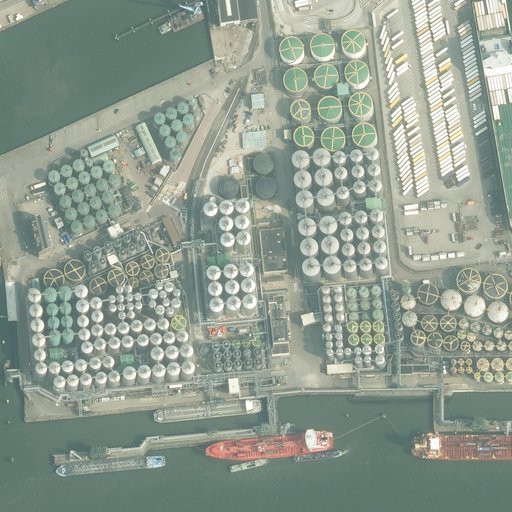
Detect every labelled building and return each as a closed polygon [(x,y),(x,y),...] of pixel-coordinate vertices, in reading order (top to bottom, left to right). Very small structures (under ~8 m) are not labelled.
[(257,22),(253,0),(216,0),(221,28),(252,23),(257,22)] [(240,55),(246,57),(255,32),(249,29),(240,55)] [(365,45),(365,43),(364,41),(363,38),(362,37),(360,35),(358,34),(356,34),(354,33),(352,33),(351,34),(349,34),(347,35),(346,36),(344,38),(343,40),(342,42),(342,44),(342,47),(342,49),(343,51),(345,53),(346,54),(349,56),(351,56),(353,57),(356,56),(358,56),(360,55),(362,53),(363,52),(364,50),(365,48),(365,45)] [(334,49),(334,46),(333,44),(332,42),(331,41),(329,39),(327,38),(325,37),(323,37),(321,37),(319,38),(317,39),(315,40),(313,42),(312,44),(311,46),(311,48),(311,50),(312,53),(313,55),(314,56),(316,58),(318,59),(320,60),(322,60),(325,60),(327,60),(329,59),(331,57),(332,55),(333,54),(334,51),(334,49)] [(303,54),(303,51),(302,49),(301,47),(300,45),(298,44),(296,43),(294,42),(291,42),(289,42),(287,43),(285,44),(283,45),(281,47),(280,49),(280,51),(280,54),(280,56),(280,58),(281,59),(283,61),(285,63),(287,64),(289,65),(291,65),(293,65),(295,64),(297,64),(299,62),(301,61),(302,58),(303,56),(303,54)] [(369,76),(369,74),(368,72),(367,70),(366,68),(364,66),(362,65),(361,65),(358,64),(356,64),(353,65),(351,66),(350,67),(348,69),(347,71),(346,73),(346,76),(346,78),(346,80),(348,82),(349,84),(351,85),(353,87),(355,87),(357,88),(358,88),(361,87),(363,86),(365,85),(367,83),(368,81),(369,78),(369,76)] [(338,80),(337,77),(337,75),(336,73),(334,71),(333,70),(330,69),(328,68),(325,68),(323,68),(321,69),(319,70),(317,72),(316,73),(315,75),(314,78),(314,80),(315,82),(315,84),(316,86),(318,88),(320,90),(322,91),(325,91),(326,91),(328,91),(331,90),(333,89),(334,88),(335,86),(337,84),(337,82),(338,80)] [(258,86),(266,85),(264,70),(256,71),(258,86)] [(307,85),(307,84),(307,82),(306,80),(305,78),(304,76),(302,75),(300,73),(298,73),(296,73),(294,73),(292,73),(289,75),(288,76),(286,78),(285,80),(284,82),(284,84),(284,87),(285,89),(286,91),(287,92),(289,94),(291,95),(293,96),(295,96),(298,96),(300,95),(302,94),(304,93),(305,91),(306,89),(307,87),(307,85)] [(338,89),(338,101),(350,101),(350,88),(338,89)] [(372,109),(372,107),(372,104),(370,102),(369,100),(367,99),(365,98),(362,97),(360,97),(358,97),(356,98),(354,99),(352,101),(351,102),(350,104),(349,107),(349,109),(349,111),(350,113),(351,115),(352,117),(354,118),(356,119),(358,120),(360,120),(363,120),(365,119),(367,118),(369,117),(370,115),(371,113),(372,111),(372,109)] [(196,105),(196,103),(195,102),(194,101),(192,100),(190,101),(189,102),(188,103),(188,105),(188,106),(189,107),(190,108),(192,109),(193,109),(195,108),(196,107),(196,106),(196,105)] [(342,113),(342,112),(342,110),(341,108),(340,106),(339,104),(337,103),(335,102),(333,101),(331,101),(328,101),(326,101),(324,102),(322,104),(320,106),(319,108),(319,110),(318,112),(319,114),(319,117),(320,119),(322,121),(324,122),(325,123),(328,124),(330,124),(332,124),(334,123),(336,122),(338,121),(340,119),(341,117),(341,115),(342,113)] [(310,114),(310,112),(310,110),(309,109),(308,107),(306,106),(304,105),(302,105),(301,105),(299,105),(297,105),(295,106),(294,107),(293,109),(292,110),(291,112),(291,114),(291,116),(292,117),(292,119),(294,121),(295,122),(296,123),(298,124),(300,124),(302,124),(304,123),(306,123),(308,121),(309,120),(310,118),(310,116),(310,114)] [(187,112),(187,110),(186,109),(185,108),(184,107),(183,106),(181,106),(179,106),(178,107),(177,108),(176,109),(176,110),(176,111),(176,113),(176,114),(177,115),(179,117),(180,117),(181,117),(182,117),(183,117),(185,116),(186,115),(187,114),(187,112)] [(175,117),(175,116),(175,115),(174,113),(172,112),(171,111),(170,111),(169,111),(167,112),(165,113),(164,115),(164,116),(164,117),(164,118),(164,119),(165,121),(167,122),(168,122),(169,122),(170,122),(171,122),(173,121),(174,120),(174,119),(175,118),(175,117)] [(164,122),(164,121),(163,120),(163,119),(162,118),(161,117),(159,116),(158,116),(157,117),(156,117),(155,117),(154,118),(153,120),(153,122),(153,124),(154,125),(154,126),(156,127),(158,128),(159,128),(161,127),(162,126),(163,124),(164,123),(164,122)] [(192,124),(192,123),(192,122),(192,121),(191,119),(190,119),(189,118),(187,118),(186,118),(185,118),(183,119),(182,120),(182,121),(181,123),(181,124),(181,125),(182,126),(183,127),(184,129),(186,129),(187,129),(189,129),(190,128),(191,127),(192,126),(192,125),(192,124)] [(182,129),(182,128),(181,127),(181,126),(180,125),(178,124),(177,123),(176,123),(174,124),(173,124),(172,125),(171,126),(171,127),(170,129),(171,130),(171,131),(172,133),(174,134),(175,134),(176,134),(178,134),(179,133),(180,133),(181,132),(181,131),(182,129)] [(144,124),(135,128),(152,165),(161,161),(144,124)] [(169,134),(169,133),(169,132),(168,131),(167,130),(166,129),(165,129),(163,128),(162,129),(161,129),(160,130),(159,130),(158,132),(158,133),(158,134),(158,136),(159,138),(161,139),(163,140),(165,140),(166,139),(167,138),(168,138),(169,137),(169,135),(169,134)] [(377,140),(377,138),(376,136),(375,134),(374,132),(372,131),(370,130),(367,129),(365,129),(363,129),(360,130),(359,131),(357,132),(355,134),(354,136),(354,138),(354,140),(354,142),(354,144),(355,146),(357,148),(359,150),(360,151),(362,152),(364,152),(367,152),(369,151),(371,150),(373,149),(375,147),(376,145),(376,143),(377,140)] [(314,141),(313,139),(313,137),(312,135),(311,134),(309,133),(308,132),(306,132),(304,131),(302,131),(301,132),(299,133),(297,134),(296,135),(295,137),(294,139),(294,141),(294,143),(294,145),(295,147),(297,148),(298,149),(300,150),(302,151),(304,151),(306,151),(308,150),(310,149),(311,148),(312,147),(313,145),(313,143),(314,141)] [(252,132),(251,150),(270,151),(271,133),(252,132)] [(345,144),(345,142),(344,140),(343,138),(342,136),(340,134),(338,133),(336,133),(334,132),(331,133),(329,133),(327,134),(325,136),(324,137),(323,139),(322,141),(322,144),(322,146),(322,148),(324,150),(325,152),(327,154),(328,154),(330,155),(333,156),(335,155),(338,155),(340,154),(342,152),(343,151),(344,149),(345,146),(345,144)] [(187,141),(187,140),(187,138),(186,137),(185,136),(184,135),(182,135),(181,135),(179,135),(178,136),(177,137),(176,138),(176,140),(176,141),(177,143),(178,144),(178,145),(179,146),(181,146),(183,146),(184,146),(185,145),(186,144),(187,143),(187,142),(187,141)] [(87,149),(91,158),(119,146),(114,136),(87,149)] [(175,146),(175,144),(174,143),(174,142),(173,141),(171,140),(170,140),(169,140),(167,140),(166,141),(165,142),(164,143),(164,145),(164,146),(164,147),(164,148),(165,149),(167,151),(168,151),(169,151),(170,151),(172,151),(173,150),(174,149),(175,148),(175,146)] [(136,157),(145,154),(142,148),(134,152),(136,157)] [(180,158),(179,156),(179,155),(178,154),(177,153),(176,152),(174,152),(173,152),(172,152),(171,153),(170,154),(169,155),(169,156),(168,157),(169,159),(170,161),(171,162),(171,163),(174,163),(175,163),(176,163),(177,162),(178,162),(179,161),(179,160),(180,158)] [(95,166),(108,160),(105,153),(91,159),(95,166)] [(274,165),(273,163),(273,161),(272,159),(271,157),(269,156),(267,155),(265,154),(263,154),(261,154),(259,155),(257,156),(255,157),(254,159),(253,161),(252,163),(252,165),(252,167),(253,169),(254,171),(255,172),(257,173),(258,175),(260,175),(263,176),(265,175),(267,175),(269,174),(270,173),(272,171),(273,169),(273,167),(274,165)] [(331,167),(331,166),(331,164),(330,162),(329,161),(326,159),(324,158),(323,158),(321,158),(319,159),(317,160),(315,163),(314,165),(314,166),(315,169),(315,171),(316,172),(318,174),(319,174),(322,175),(324,175),(326,174),(328,173),(329,172),(330,170),(331,168),(331,167)] [(362,164),(362,162),(361,160),(359,159),(357,158),(355,159),(354,159),(353,160),(351,162),(351,164),(351,166),(352,168),(354,170),(356,170),(359,170),(360,169),(362,167),(362,165),(362,164)] [(380,164),(380,163),(380,162),(379,160),(378,160),(378,159),(376,158),(375,158),(374,158),(373,158),(372,158),(371,159),(369,159),(368,160),(368,161),(367,163),(367,164),(367,165),(368,166),(368,168),(369,169),(370,169),(371,170),(372,171),(373,171),(375,171),(376,170),(377,170),(378,169),(379,168),(380,167),(380,166),(380,164)] [(294,168),(294,170),(295,171),(296,173),(297,174),(298,175),(300,176),(301,176),(303,177),(304,176),(306,176),(307,175),(308,174),(310,173),(310,171),(311,170),(311,168),(311,167),(310,165),(309,163),(308,162),(307,161),(306,160),(303,160),(301,160),(300,160),(298,161),(297,162),(295,164),(294,166),(294,168)] [(346,167),(345,166),(345,164),(344,163),(342,161),(341,161),(340,161),(338,161),(337,162),(336,163),(335,164),(334,167),(334,168),(335,169),(335,170),(336,171),(338,172),(340,172),(341,172),(342,172),(344,171),(345,170),(345,169),(345,168),(346,167)] [(236,162),(230,170),(237,176),(243,167),(236,162)] [(83,168),(83,167),(83,166),(82,164),(81,164),(80,163),(78,163),(77,163),(76,163),(74,164),(73,166),(72,167),(72,168),(72,169),(73,170),(74,172),(75,173),(76,173),(77,174),(79,174),(80,173),(82,172),(83,171),(83,170),(83,168)] [(114,169),(113,167),(113,166),(112,165),(111,165),(110,164),(108,164),(106,164),(105,165),(104,165),(103,166),(103,167),(103,169),(103,171),(103,172),(104,173),(106,174),(108,175),(109,175),(110,175),(111,174),(112,173),(113,172),(113,171),(114,169)] [(164,166),(158,177),(164,180),(169,169),(164,166)] [(71,173),(71,171),(70,170),(69,169),(68,168),(67,168),(65,168),(63,168),(62,169),(61,169),(60,171),(60,172),(60,173),(60,175),(60,176),(61,177),(63,178),(64,179),(65,179),(66,179),(67,179),(69,178),(69,177),(70,176),(71,175),(71,173)] [(101,175),(100,173),(100,172),(99,171),(98,170),(95,169),(94,169),(93,169),(91,171),(90,171),(90,172),(89,175),(89,176),(90,177),(91,179),(92,179),(93,180),(95,180),(96,180),(97,180),(99,179),(99,178),(100,177),(100,176),(101,175)] [(381,179),(381,178),(381,176),(380,175),(379,174),(378,173),(377,173),(376,172),(374,172),(373,172),(372,173),(370,174),(369,175),(368,177),(368,178),(368,179),(368,181),(368,182),(369,183),(370,184),(371,185),(372,185),(373,186),(375,186),(377,185),(378,185),(379,184),(380,183),(381,182),(381,180),(381,179)] [(59,179),(58,177),(57,175),(56,175),(56,174),(54,174),(52,174),(51,174),(49,175),(48,177),(48,178),(47,179),(48,181),(48,182),(49,183),(50,184),(51,184),(53,185),(54,185),(55,184),(57,183),(58,182),(59,180),(59,179)] [(364,181),(364,180),(364,178),(363,176),(361,175),(359,174),(357,175),(356,175),(354,176),(353,178),(353,180),(353,182),(354,184),(355,185),(356,186),(358,186),(360,186),(362,185),(364,183),(364,182),(364,181)] [(89,181),(89,179),(89,178),(88,178),(88,177),(87,176),(86,175),(84,175),(83,175),(82,175),(80,176),(79,177),(79,178),(78,179),(78,180),(78,183),(79,184),(81,186),(83,186),(84,186),(86,186),(87,185),(89,183),(89,182),(89,181)] [(119,183),(119,182),(118,181),(118,180),(118,179),(117,178),(115,177),(113,177),(112,177),(111,177),(109,178),(108,179),(108,180),(107,181),(107,182),(107,183),(108,185),(109,186),(110,187),(112,188),(113,188),(114,188),(115,188),(117,187),(117,186),(118,185),(119,183)] [(237,188),(237,186),(236,184),(235,182),(234,180),(232,179),(231,178),(229,177),(227,177),(224,177),(222,178),(221,179),(219,180),(218,181),(217,183),(216,185),(216,187),(216,189),(216,192),(217,193),(219,195),(220,197),(222,197),(224,198),(226,198),(228,198),(230,198),(232,197),(234,195),(235,194),(236,192),(237,190),(237,188)] [(347,183),(347,182),(347,180),(346,179),(346,178),(344,177),(342,177),(341,177),(340,177),(338,178),(337,180),(336,181),(336,182),(337,184),(337,185),(338,186),(339,187),(341,188),(342,188),(343,188),(344,188),(346,187),(347,185),(347,184),(347,183)] [(333,187),(333,186),(332,184),(332,182),(331,181),(329,179),(328,179),(325,178),(323,178),(321,179),(319,180),(318,181),(317,183),(317,184),(316,186),(317,189),(318,192),(321,194),(323,194),(324,195),(326,195),(328,194),(329,193),(330,193),(331,191),(332,190),(333,187)] [(275,189),(275,187),(274,185),(273,183),(272,182),(271,181),(269,180),(267,179),(265,179),(262,179),(260,179),(259,180),(257,181),(255,183),(255,185),(254,187),(254,189),(254,191),(254,193),(255,195),(256,196),(258,198),(260,199),(262,200),(264,200),(267,200),(269,199),(270,198),(272,197),(273,196),(274,194),(275,192),(275,189)] [(77,186),(76,185),(76,184),(76,183),(75,182),(73,181),(71,180),(70,181),(69,181),(67,182),(66,183),(66,184),(65,186),(65,187),(66,188),(66,189),(67,190),(68,191),(69,191),(71,192),(72,192),(73,191),(75,190),(76,188),(76,187),(77,186)] [(312,188),(311,186),(311,185),(310,183),(309,182),(307,181),(306,180),(304,180),(302,180),(299,180),(298,181),(297,182),(296,184),(295,185),(294,187),(294,188),(295,191),(296,194),(298,195),(299,196),(301,197),(302,197),(304,197),(306,196),(309,195),(310,193),(311,192),(311,190),(312,188)] [(107,188),(106,186),(106,185),(105,184),(105,183),(103,182),(101,182),(100,182),(99,182),(97,183),(97,184),(96,185),(96,187),(96,190),(96,191),(97,191),(98,192),(99,193),(101,193),(102,193),(103,193),(105,192),(106,190),(107,189),(107,188)] [(65,192),(65,191),(64,189),(64,188),(63,188),(61,187),(60,186),(59,186),(57,187),(56,187),(55,188),(54,189),(54,190),(53,192),(54,194),(54,195),(55,196),(57,197),(58,197),(59,197),(60,197),(61,197),(63,196),(64,195),(64,194),(65,192)] [(133,200),(127,187),(121,190),(127,203),(133,200)] [(95,194),(95,193),(95,192),(95,191),(94,190),(93,189),(92,188),(90,188),(89,188),(88,188),(86,189),(85,190),(84,191),(84,193),(84,195),(85,196),(85,197),(87,198),(88,199),(89,199),(91,199),(93,198),(93,197),(95,196),(95,195),(95,194)] [(382,194),(382,193),(381,192),(380,190),(379,189),(378,189),(377,188),(376,188),(374,188),(373,189),(372,190),(371,191),(370,192),(370,193),(370,194),(370,195),(370,196),(370,197),(371,198),(372,199),(373,200),(374,200),(375,200),(377,200),(378,200),(379,199),(380,199),(381,198),(381,197),(382,196),(382,194)] [(367,197),(366,196),(366,194),(365,193),(364,192),(363,191),(362,191),(361,191),(358,191),(357,192),(356,192),(355,193),(355,194),(355,195),(354,196),(354,198),(355,199),(355,200),(356,201),(357,201),(358,202),(359,203),(360,203),(361,203),(363,202),(365,201),(365,200),(366,199),(366,198),(367,197)] [(83,199),(82,197),(82,196),(81,195),(80,194),(79,194),(77,193),(76,193),(75,194),(73,195),(72,196),(72,197),(71,198),(71,199),(72,201),(72,202),(73,203),(74,204),(76,204),(78,204),(79,204),(81,203),(82,201),(82,200),(83,199)] [(113,200),(113,199),(112,198),(111,196),(110,195),(109,195),(107,194),(105,195),(103,196),(102,198),(102,199),(101,200),(102,201),(102,202),(102,203),(103,204),(105,205),(107,206),(108,205),(110,205),(111,204),(112,203),(113,201),(113,200)] [(350,202),(349,201),(349,200),(348,198),(346,197),(344,196),(342,197),(341,197),(340,198),(339,200),(338,202),(338,203),(339,204),(340,206),(341,207),(342,207),(343,207),(344,207),(346,207),(347,207),(348,206),(349,204),(349,203),(350,202)] [(71,204),(71,203),(70,202),(69,200),(68,199),(67,199),(65,198),(64,198),(63,199),(62,199),(61,200),(60,202),(60,203),(59,204),(60,205),(60,206),(60,207),(61,208),(63,209),(65,210),(66,209),(67,209),(68,209),(69,208),(70,207),(70,206),(71,204)] [(336,207),(336,205),(336,203),(334,201),(331,199),(328,198),(326,198),(324,199),(321,200),(319,203),(319,205),(319,207),(319,210),(320,212),(321,213),(324,215),(325,216),(327,216),(329,216),(331,215),(333,214),(334,213),(336,211),(336,209),(336,207)] [(101,205),(100,203),(99,201),(98,200),(97,200),(95,199),(94,199),(93,200),(92,200),(91,201),(90,202),(90,203),(89,205),(89,206),(90,207),(91,209),(93,210),(94,210),(95,211),(97,210),(98,210),(99,209),(100,207),(100,206),(101,205)] [(137,199),(133,200),(127,203),(129,208),(139,203),(137,199)] [(297,209),(298,212),(299,215),(302,217),(305,218),(307,217),(309,217),(311,216),(312,215),(314,212),(314,211),(315,209),(314,206),(313,205),(312,203),(311,202),(309,201),(306,200),(304,201),(303,201),(300,202),(299,203),(298,205),(298,207),(297,209)] [(360,213),(367,212),(367,216),(383,215),(382,210),(382,203),(382,202),(366,204),(366,205),(359,206),(360,213)] [(89,211),(89,210),(88,209),(87,207),(86,206),(85,206),(83,205),(82,205),(81,206),(79,207),(78,209),(78,210),(77,211),(78,213),(78,214),(79,215),(80,216),(82,216),(83,217),(84,217),(85,216),(87,215),(88,213),(89,212),(89,211)] [(119,213),(119,211),(118,209),(117,208),(116,207),(114,207),(113,207),(112,207),(110,208),(109,209),(108,210),(108,211),(108,212),(108,213),(108,214),(109,215),(109,216),(111,218),(112,218),(113,218),(115,218),(117,217),(119,215),(119,213)] [(246,215),(246,214),(246,213),(245,211),(243,210),(241,209),(240,209),(239,209),(238,209),(237,210),(236,211),(235,212),(234,213),(234,214),(234,215),(234,217),(234,218),(235,219),(236,219),(236,220),(238,221),(240,221),(241,221),(242,221),(244,220),(245,219),(246,218),(246,217),(246,215)] [(230,217),(230,216),(230,215),(230,214),(228,212),(227,211),(225,210),(224,210),(223,210),(222,210),(221,211),(220,212),(219,213),(218,214),(218,215),(218,216),(218,218),(218,219),(219,220),(219,221),(220,221),(221,222),(224,223),(225,222),(226,222),(228,221),(229,220),(230,219),(230,218),(230,217)] [(76,217),(75,216),(75,214),(75,213),(74,213),(73,212),(72,211),(70,211),(69,211),(68,212),(66,213),(65,214),(65,215),(64,217),(65,219),(65,220),(66,221),(68,222),(69,222),(70,222),(72,222),(73,221),(74,221),(75,219),(75,218),(76,217)] [(214,218),(214,217),(214,216),(212,214),(211,213),(209,212),(208,212),(207,212),(206,212),(204,213),(204,214),(203,214),(202,216),(202,217),(202,218),(202,219),(202,220),(203,221),(203,222),(204,223),(205,224),(207,224),(209,224),(210,224),(212,223),(213,222),(214,221),(214,219),(214,218)] [(107,219),(107,217),(106,216),(105,215),(105,214),(103,213),(102,213),(100,213),(99,213),(97,214),(96,216),(96,217),(96,218),(96,220),(97,222),(98,223),(99,224),(101,224),(102,224),(103,224),(105,223),(106,221),(107,220),(107,219)] [(181,245),(169,217),(161,221),(174,249),(181,245)] [(61,218),(55,221),(58,229),(64,227),(61,218)] [(383,224),(383,222),(382,220),(380,219),(379,218),(378,218),(376,218),(375,219),(373,219),(373,220),(372,222),(371,223),(371,224),(372,226),(373,228),(374,229),(375,229),(377,230),(379,230),(381,229),(382,228),(382,227),(383,226),(383,224)] [(51,252),(47,234),(43,219),(29,222),(33,238),(38,258),(51,252)] [(94,224),(94,223),(94,222),(93,221),(92,220),(90,219),(88,219),(87,219),(86,219),(84,220),(84,221),(83,222),(83,224),(83,226),(84,227),(84,228),(86,229),(87,230),(88,230),(90,229),(92,229),(92,228),(94,227),(94,226),(94,224)] [(367,226),(367,225),(367,223),(366,221),(364,220),(363,220),(362,219),(360,220),(359,220),(358,221),(357,222),(356,223),(356,224),(356,225),(356,228),(357,229),(358,230),(359,231),(361,231),(363,231),(365,230),(366,229),(367,228),(367,227),(367,226)] [(352,228),(352,226),(351,224),(349,223),(348,222),(347,222),(345,222),(343,223),(342,223),(341,224),(341,225),(340,227),(340,228),(341,230),(342,232),(343,233),(344,233),(346,234),(348,233),(350,232),(351,231),(351,230),(352,229),(352,228)] [(82,230),(82,228),(81,228),(81,227),(80,226),(78,225),(77,224),(76,224),(74,225),(72,226),(71,227),(71,228),(71,230),(71,232),(72,233),(72,234),(74,235),(76,236),(77,235),(78,235),(80,234),(81,232),(82,231),(82,230)] [(246,231),(246,230),(246,228),(244,226),(243,225),(241,225),(240,225),(239,225),(238,225),(236,226),(235,227),(234,228),(234,229),(234,231),(234,232),(234,233),(235,234),(235,235),(236,236),(237,236),(240,237),(241,237),(242,237),(244,235),(245,235),(246,233),(246,232),(246,231)] [(338,235),(338,234),(337,231),(335,228),(333,226),(331,225),(329,225),(326,225),(324,226),(323,227),(321,230),(320,232),(320,234),(320,237),(322,240),(324,242),(326,243),(328,243),(331,243),(334,241),(336,240),(337,238),(338,236),(338,235)] [(120,229),(119,226),(107,232),(108,234),(112,243),(124,237),(120,229)] [(230,232),(230,231),(229,230),(228,228),(226,226),(225,226),(224,226),(223,226),(221,226),(220,227),(219,228),(218,229),(218,231),(217,232),(218,233),(218,234),(218,235),(219,236),(220,237),(221,238),(223,238),(225,238),(226,238),(228,237),(229,236),(229,235),(230,233),(230,232)] [(317,236),(316,233),(315,231),(314,230),(313,229),(311,228),(308,227),(304,228),(302,230),(301,231),(300,233),(299,234),(299,236),(299,238),(300,239),(301,241),(302,242),(304,244),(306,245),(308,245),(311,244),(312,244),(314,242),(315,241),(316,239),(317,236)] [(259,233),(262,262),(268,261),(267,254),(285,253),(283,231),(270,232),(269,231),(264,232),(264,233),(259,233)] [(384,240),(384,238),(383,236),(381,235),(380,234),(379,234),(377,234),(376,235),(375,236),(374,236),(373,238),(373,239),(373,240),(373,242),(374,244),(375,245),(376,245),(378,246),(380,246),(382,245),(383,244),(384,243),(384,242),(384,240)] [(369,242),(369,240),(368,238),(366,237),(365,236),(364,236),(362,236),(361,237),(360,238),(359,238),(358,240),(358,241),(357,242),(358,244),(359,246),(360,247),(361,247),(363,248),(365,248),(367,247),(368,246),(369,245),(369,244),(369,242)] [(354,244),(353,242),(352,240),(351,239),(350,238),(348,238),(346,238),(345,238),(344,239),(342,241),(342,242),(342,243),(342,245),(343,247),(344,249),(346,250),(348,250),(349,250),(350,249),(351,248),(353,247),(353,246),(354,244)] [(248,248),(248,247),(248,246),(247,245),(246,243),(244,242),(243,241),(242,241),(241,241),(240,242),(238,242),(237,243),(237,244),(236,245),(236,246),(235,247),(236,249),(236,250),(236,251),(237,252),(238,252),(239,253),(241,254),(243,254),(244,253),(246,252),(247,251),(247,250),(248,249),(248,248)] [(231,248),(231,247),(231,246),(230,244),(228,243),(227,242),(225,242),(224,242),(223,242),(222,243),(221,244),(220,245),(220,246),(219,247),(219,248),(219,249),(219,251),(220,251),(221,252),(222,253),(223,254),(225,254),(226,254),(228,254),(229,253),(230,252),(231,251),(231,249),(231,248)] [(340,254),(340,253),(339,250),(338,247),(335,245),(333,245),(331,244),(328,245),(326,245),(325,247),(323,249),(322,251),(322,253),(322,256),(324,259),(326,261),(328,262),(330,262),(333,262),(336,261),(338,259),(339,257),(340,256),(340,254)] [(319,256),(319,255),(318,252),(316,249),(314,247),(312,247),(310,246),(307,247),(305,247),(303,249),(301,251),(301,253),(300,255),(301,258),(303,261),(305,263),(307,264),(309,264),(312,264),(315,263),(316,261),(318,260),(318,258),(319,256)] [(169,256),(169,254),(169,253),(168,251),(166,250),(165,249),(164,249),(162,248),(161,248),(159,249),(158,249),(157,250),(156,251),(155,253),(155,254),(154,255),(155,257),(155,258),(156,260),(156,261),(157,262),(159,262),(160,263),(162,263),(163,263),(164,263),(166,262),(167,261),(168,260),(169,259),(169,257),(169,256)] [(386,255),(386,253),(385,251),(383,250),(382,249),(381,249),(379,249),(378,250),(377,251),(376,252),(375,253),(375,254),(374,255),(375,257),(376,259),(377,260),(378,261),(380,261),(382,261),(384,260),(385,259),(386,258),(386,257),(386,255)] [(370,257),(370,255),(369,253),(367,252),(366,251),(365,251),(363,251),(361,252),(360,252),(359,253),(359,255),(358,256),(358,257),(359,259),(360,261),(361,262),(362,262),(364,263),(366,263),(368,262),(369,261),(369,260),(370,259),(370,257)] [(355,258),(355,256),(354,255),(353,253),(352,252),(351,252),(349,252),(347,252),(345,253),(344,254),(343,255),(343,258),(343,260),(344,261),(344,262),(346,263),(346,264),(349,264),(351,264),(352,263),(353,262),(354,261),(355,259),(355,258)] [(285,260),(285,253),(267,254),(268,261),(285,260)] [(246,269),(246,254),(231,254),(231,269),(246,269)] [(154,262),(154,260),(154,259),(153,258),(152,257),(151,256),(149,255),(148,255),(146,255),(145,255),(144,256),(142,256),(141,257),(140,259),(140,260),(139,261),(139,263),(140,264),(140,266),(141,267),(142,268),(143,269),(144,269),(146,270),(147,270),(149,270),(150,269),(151,269),(152,268),(153,266),(154,265),(154,264),(154,262)] [(229,258),(207,260),(208,272),(230,270),(229,258)] [(68,278),(71,279),(74,280),(77,279),(80,277),(82,274),(83,271),(83,268),(82,265),(80,262),(77,260),(73,260),(70,260),(67,262),(65,264),(64,267),(63,270),(64,273),(66,276),(68,278)] [(285,260),(268,261),(262,262),(263,276),(279,274),(286,274),(285,260)] [(128,274),(130,275),(132,275),(134,274),(136,273),(137,271),(138,269),(138,267),(137,265),(135,263),(133,262),(131,262),(129,262),(127,263),(126,265),(125,267),(125,269),(125,271),(126,273),(128,274)] [(45,283),(48,284),(52,285),(55,284),(58,283),(60,280),(61,277),(61,274),(60,271),(59,268),(56,266),(53,265),(50,265),(47,266),(44,268),(42,271),(41,274),(42,278),(43,281),(45,283)] [(167,273),(167,272),(167,271),(167,269),(166,268),(165,267),(164,266),(163,266),(161,265),(160,265),(158,265),(157,266),(155,266),(154,267),(154,268),(153,270),(153,271),(152,272),(152,274),(153,275),(153,276),(154,277),(156,279),(157,279),(159,280),(161,280),(162,280),(164,279),(165,278),(166,277),(167,276),(167,274),(167,273)] [(341,274),(342,274),(341,271),(339,268),(337,266),(335,265),(333,265),(330,265),(328,266),(326,267),(324,270),(324,272),(323,274),(324,277),(325,280),(328,282),(330,283),(332,283),(335,283),(338,281),(339,280),(341,278),(341,276),(341,274)] [(388,272),(388,271),(388,269),(388,268),(387,267),(385,266),(384,266),(382,265),(380,266),(378,267),(377,268),(377,269),(376,271),(376,273),(377,275),(378,276),(379,277),(380,277),(382,278),(384,277),(385,277),(386,276),(388,274),(388,273),(388,272)] [(91,273),(92,274),(94,274),(95,273),(96,272),(96,271),(96,269),(96,268),(95,267),(94,266),(93,266),(92,266),(91,266),(89,267),(89,268),(88,269),(88,270),(89,272),(90,273),(91,273)] [(321,276),(321,272),(319,269),(316,267),(315,267),(313,266),(309,267),(308,268),(306,269),(304,272),(303,274),(303,275),(303,278),(305,281),(308,284),(310,284),(311,285),(314,284),(318,283),(319,282),(320,280),(321,278),(321,276)] [(373,273),(372,271),(372,270),(371,269),(370,268),(368,267),(366,267),(364,267),(362,268),(361,269),(361,271),(360,273),(361,275),(361,276),(362,277),(363,278),(364,279),(366,279),(368,279),(369,278),(370,278),(372,276),(372,275),(373,273)] [(357,275),(356,273),(356,271),(355,270),(354,269),(353,269),(350,268),(348,269),(346,270),(345,271),(345,272),(344,275),(345,277),(345,278),(346,279),(347,280),(348,280),(350,281),(352,281),(353,280),(354,279),(356,278),(356,276),(357,275)] [(111,284),(113,285),(116,285),(118,284),(120,282),(122,280),(123,278),(122,275),(121,272),(120,270),(117,269),(114,269),(112,269),(110,271),(108,272),(107,275),(107,277),(107,280),(109,282),(111,284)] [(153,278),(153,277),(152,275),(152,274),(151,273),(149,272),(148,271),(146,271),(145,271),(142,271),(141,272),(140,273),(139,275),(138,276),(138,277),(138,279),(138,280),(139,281),(139,283),(140,284),(142,285),(143,285),(144,286),(146,286),(147,286),(149,285),(150,284),(151,283),(152,282),(152,281),(153,280),(153,278)] [(251,279),(251,278),(251,277),(250,276),(249,274),(247,273),(246,272),(245,272),(243,272),(242,273),(241,273),(240,274),(239,275),(239,276),(238,277),(238,278),(238,280),(239,281),(239,282),(240,283),(241,283),(242,284),(244,285),(245,285),(247,284),(249,283),(249,282),(250,281),(251,280),(251,279)] [(235,280),(235,279),(234,277),(233,275),(231,274),(230,274),(229,274),(228,274),(227,274),(225,275),(224,275),(224,276),(223,277),(223,278),(222,280),(223,281),(223,282),(223,283),(224,284),(225,285),(226,285),(228,286),(230,286),(231,286),(233,284),(234,283),(234,282),(235,281),(235,280)] [(480,286),(480,284),(480,282),(479,280),(478,279),(477,277),(475,276),(474,275),(472,274),(470,274),(468,274),(466,274),(464,275),(462,276),(461,278),(460,279),(459,281),(458,283),(459,285),(459,287),(460,289),(461,291),(462,292),(464,294),(466,294),(468,295),(470,295),(472,295),(474,294),(475,293),(477,292),(478,290),(479,288),(480,286)] [(218,282),(217,280),(217,279),(216,277),(214,276),(213,276),(212,275),(210,275),(209,276),(208,276),(207,277),(206,278),(206,279),(205,280),(205,282),(205,283),(206,284),(206,285),(207,286),(208,287),(209,287),(211,288),(212,288),(214,287),(216,286),(216,285),(217,284),(217,283),(218,282)] [(92,294),(95,294),(98,295),(100,294),(103,292),(104,289),(105,287),(105,284),(104,281),(102,279),(99,278),(96,277),(93,278),(91,279),(89,281),(88,284),(87,286),(88,289),(90,292),(92,294)] [(271,296),(276,295),(276,290),(278,290),(278,293),(282,293),(282,295),(285,295),(284,277),(275,278),(275,282),(265,283),(266,289),(269,289),(269,293),(271,293),(271,296)] [(130,286),(131,287),(133,287),(134,287),(136,286),(137,285),(137,283),(138,282),(137,280),(136,279),(135,278),(133,278),(132,278),(130,278),(129,279),(128,281),(128,282),(128,284),(129,285),(130,286)] [(507,293),(507,291),(507,289),(507,287),(506,285),(504,283),(503,281),(501,280),(499,279),(496,279),(494,279),(492,279),(490,280),(488,281),(486,283),(485,285),(484,287),(484,289),(483,291),(484,293),(484,295),(485,297),(486,299),(488,300),(490,302),(492,302),(494,303),(496,303),(499,302),(501,302),(503,300),(504,299),(506,297),(507,295),(507,293)] [(162,288),(163,289),(164,290),(166,290),(167,290),(169,289),(170,288),(170,286),(170,285),(170,284),(169,282),(168,281),(167,281),(165,281),(164,281),(162,282),(161,283),(161,285),(161,286),(162,288)] [(403,288),(404,289),(405,289),(407,290),(408,289),(409,288),(410,287),(410,286),(410,285),(410,283),(409,282),(408,282),(406,281),(405,282),(404,282),(403,283),(402,284),(402,286),(403,287),(403,288)] [(72,293),(74,294),(76,295),(78,295),(80,295),(82,293),(83,292),(83,290),(83,287),(82,285),(81,284),(79,283),(77,283),(75,283),(73,284),(72,286),(71,287),(71,289),(71,291),(72,293)] [(56,295),(58,296),(60,297),(62,297),(64,297),(66,295),(67,293),(68,291),(67,289),(66,287),(65,286),(63,285),(61,284),(59,285),(57,286),(56,287),(55,289),(55,291),(55,293),(56,295)] [(41,296),(42,297),(44,298),(47,299),(49,298),(51,297),(52,296),(53,294),(53,292),(53,289),(51,288),(50,286),(48,285),(46,285),(44,286),(42,287),(40,289),(40,291),(40,294),(41,296)] [(438,298),(438,296),(438,294),(438,292),(437,290),(435,289),(434,287),(432,286),(430,286),(428,285),(426,285),(424,286),(422,287),(421,288),(419,289),(418,291),(417,293),(417,295),(417,297),(417,299),(418,301),(419,303),(421,304),(422,305),(424,306),(426,307),(428,307),(430,306),(432,306),(434,305),(435,303),(437,302),(438,300),(438,298)] [(25,298),(27,299),(28,300),(31,300),(33,299),(34,298),(36,296),(36,294),(36,292),(35,290),(34,289),(32,288),(30,287),(28,288),(26,289),(25,290),(24,292),(24,294),(24,296),(25,298)] [(146,295),(147,296),(148,297),(150,297),(151,297),(153,296),(154,295),(154,293),(154,292),(154,291),(153,289),(152,288),(151,288),(149,288),(148,288),(147,289),(146,290),(145,292),(145,293),(146,295)] [(252,294),(252,293),(252,292),(250,290),(249,289),(247,288),(246,288),(245,288),(244,288),(243,289),(242,290),(241,291),(240,292),(240,293),(240,294),(240,296),(240,297),(241,298),(242,299),(243,300),(246,300),(247,300),(248,300),(250,299),(251,298),(252,297),(252,296),(252,294)] [(381,294),(381,293),(381,291),(380,290),(379,289),(378,288),(376,288),(374,289),(373,290),(372,291),(372,292),(371,293),(372,295),(372,297),(374,298),(376,298),(378,298),(379,298),(380,297),(380,296),(381,296),(381,295),(381,294)] [(369,295),(369,294),(368,292),(368,291),(367,291),(366,290),(365,290),(364,289),(362,289),(361,290),(360,290),(360,291),(359,293),(359,294),(359,296),(360,298),(361,299),(363,299),(364,299),(365,299),(367,298),(368,297),(368,296),(369,295)] [(236,296),(236,295),(235,294),(234,292),(232,290),(231,290),(230,290),(229,290),(228,290),(226,291),(225,291),(225,292),(224,293),(224,295),(223,296),(224,297),(224,298),(224,299),(225,300),(226,301),(227,302),(229,302),(231,302),(232,302),(234,301),(235,300),(235,298),(236,297),(236,296)] [(356,296),(356,295),(356,294),(355,292),(354,291),(352,290),(351,290),(350,291),(348,291),(347,292),(347,293),(346,295),(346,297),(347,299),(348,299),(349,300),(350,300),(351,300),(353,300),(354,299),(355,298),(356,298),(356,297),(356,296)] [(219,298),(219,297),(219,296),(219,295),(217,293),(216,292),(214,291),(213,291),(212,291),(211,291),(210,292),(209,293),(208,294),(207,295),(207,296),(207,297),(207,299),(207,300),(208,301),(208,302),(209,302),(210,303),(213,304),(214,303),(215,303),(217,302),(218,301),(219,300),(219,299),(219,298)] [(461,303),(461,301),(461,299),(460,298),(459,296),(458,294),(457,293),(455,292),(453,291),(451,291),(449,291),(447,291),(445,292),(444,293),(442,295),(441,297),(440,299),(440,301),(440,303),(440,305),(441,306),(442,308),(444,310),(445,311),(447,312),(449,312),(451,312),(453,312),(455,311),(457,310),(458,309),(460,307),(460,305),(461,303)] [(402,306),(404,308),(406,308),(408,309),(411,308),(413,307),(414,305),(415,302),(415,300),(414,297),(412,295),(410,294),(407,294),(405,294),(403,296),(401,297),(400,299),(400,302),(401,304),(402,306)] [(88,305),(89,306),(91,307),(93,307),(95,307),(96,305),(97,304),(98,302),(98,300),(97,298),(96,297),(94,296),(92,296),(90,296),(89,297),(87,298),(87,300),(86,302),(87,304),(88,305)] [(73,308),(75,310),(77,310),(79,310),(81,309),(83,308),(84,306),(84,304),(84,302),(83,300),(82,298),(80,298),(78,297),(75,298),(74,299),(72,300),(72,302),(71,305),(72,307),(73,308)] [(169,304),(170,305),(171,306),(173,306),(174,306),(176,305),(177,304),(177,302),(177,301),(177,299),(176,298),(175,297),(173,297),(171,297),(170,297),(169,298),(168,300),(168,301),(168,303),(169,304)] [(485,310),(486,308),(485,306),(485,304),(484,302),(483,301),(481,299),(479,298),(477,298),(475,297),(473,298),(471,298),(470,299),(468,300),(467,302),(465,303),(465,305),(464,307),(464,309),(465,311),(465,313),(467,315),(468,316),(470,317),(471,318),(473,319),(475,319),(477,318),(479,318),(481,317),(483,315),(484,314),(485,312),(485,310)] [(289,355),(284,312),(284,302),(283,298),(268,300),(269,318),(267,318),(270,348),(269,349),(269,351),(271,351),(271,357),(289,355)] [(57,310),(59,311),(61,312),(63,312),(64,311),(66,310),(67,308),(67,307),(67,305),(66,303),(65,302),(63,301),(61,300),(59,301),(58,302),(57,303),(56,305),(56,307),(56,309),(57,310)] [(383,306),(383,304),(382,303),(380,302),(378,301),(376,301),(376,302),(375,302),(374,303),(373,304),(373,305),(373,306),(373,308),(373,309),(374,309),(375,310),(376,311),(378,311),(380,311),(381,310),(382,309),(383,308),(383,307),(383,306)] [(393,308),(394,308),(395,309),(396,309),(398,308),(399,308),(399,306),(400,305),(400,304),(399,302),(398,301),(397,301),(395,301),(394,301),(393,302),(392,303),(392,304),(392,305),(392,307),(393,308)] [(27,312),(28,314),(30,314),(32,315),(34,314),(36,313),(38,311),(38,309),(38,307),(37,305),(36,303),(34,302),(31,302),(29,302),(28,303),(26,305),(25,307),(25,309),(26,311),(27,312)] [(45,312),(46,313),(48,313),(50,313),(52,312),(53,311),(54,309),(54,308),(54,306),(53,304),(52,303),(50,302),(48,302),(46,302),(45,303),(44,305),(43,307),(43,308),(44,310),(45,312)] [(370,307),(370,306),(370,305),(369,303),(368,303),(367,302),(365,302),(363,302),(362,304),(361,304),(360,305),(360,307),(360,309),(361,310),(362,311),(363,312),(365,312),(367,312),(368,311),(370,310),(370,308),(370,307)] [(153,311),(154,312),(155,312),(157,313),(158,312),(160,312),(161,310),(161,309),(161,307),(161,306),(160,304),(159,303),(157,303),(156,303),(154,304),(153,305),(152,306),(152,308),(152,309),(153,311)] [(358,308),(357,306),(357,305),(356,304),(355,304),(354,303),(352,303),(351,303),(350,303),(349,304),(348,306),(348,308),(348,310),(349,311),(350,313),(352,313),(354,313),(355,313),(356,312),(357,311),(357,310),(357,309),(358,308)] [(508,314),(508,312),(507,310),(506,308),(505,307),(503,305),(502,304),(500,303),(498,303),(495,303),(493,304),(491,305),(490,306),(489,308),(488,310),(487,312),(487,314),(487,316),(488,318),(488,319),(490,321),(491,323),(493,324),(496,324),(497,324),(499,324),(502,324),(503,323),(505,321),(506,319),(507,318),(508,316),(508,314)] [(254,311),(254,310),(254,308),(253,307),(251,305),(249,305),(248,305),(247,305),(246,305),(245,306),(244,306),(243,307),(242,308),(242,309),(242,311),(242,312),(242,313),(243,314),(243,315),(244,316),(246,317),(248,317),(249,317),(250,317),(252,315),(253,315),(254,313),(254,312),(254,311)] [(238,312),(238,311),(238,310),(236,308),(235,307),(233,306),(232,306),(231,306),(230,306),(228,307),(228,308),(227,308),(226,310),(226,311),(226,312),(226,313),(226,314),(227,315),(227,316),(228,317),(229,318),(231,318),(233,318),(234,318),(236,317),(237,316),(238,315),(238,313),(238,312)] [(220,314),(220,313),(220,312),(220,311),(219,309),(217,308),(216,307),(214,307),(213,307),(212,308),(211,308),(210,309),(209,310),(209,311),(208,312),(208,313),(208,315),(208,316),(209,317),(210,318),(211,318),(212,319),(214,320),(215,320),(217,319),(218,318),(219,317),(220,316),(220,315),(220,314)] [(88,317),(90,319),(91,320),(93,320),(95,320),(97,319),(98,318),(99,317),(99,315),(99,313),(98,311),(97,310),(95,309),(93,309),(91,309),(90,310),(89,312),(88,314),(88,316),(88,317)] [(403,322),(405,324),(407,325),(410,326),(412,325),(414,324),(416,322),(417,320),(417,318),(416,315),(415,313),(413,312),(411,311),(409,311),(406,312),(404,313),(403,315),(402,318),(402,320),(403,322)] [(383,318),(383,317),(383,316),(382,314),(381,314),(380,313),(379,313),(378,312),(377,312),(376,313),(375,314),(374,314),(373,315),(373,316),(373,317),(373,319),(374,321),(376,322),(378,322),(379,322),(380,322),(381,321),(382,321),(382,320),(383,319),(383,318)] [(74,324),(76,325),(77,326),(79,326),(81,325),(83,324),(84,322),(85,320),(85,318),(84,316),(82,314),(80,314),(78,313),(76,314),(75,315),(73,316),(73,318),(73,320),(73,322),(74,324)] [(371,319),(371,318),(371,316),(370,316),(370,315),(368,314),(367,313),(366,313),(365,313),(364,314),(362,315),(361,317),(361,318),(361,320),(362,322),(364,323),(366,323),(367,323),(368,323),(369,322),(370,321),(371,320),(371,319)] [(59,323),(60,325),(62,325),(64,325),(66,325),(67,323),(68,322),(69,320),(69,318),(68,316),(66,315),(64,314),(62,314),(61,314),(59,315),(58,317),(57,318),(57,320),(58,322),(59,323)] [(174,328),(176,328),(178,328),(181,328),(182,326),(184,324),(184,322),(184,320),(183,318),(182,316),(180,315),(178,314),(175,314),(173,315),(171,317),(170,319),(170,322),(171,324),(172,326),(174,328)] [(359,320),(359,319),(358,318),(357,316),(356,315),(354,314),(352,315),(351,315),(350,316),(349,317),(349,318),(349,319),(349,321),(350,323),(351,324),(353,325),(355,324),(356,324),(357,323),(358,322),(359,320)] [(423,328),(425,330),(427,331),(430,331),(433,330),(435,329),(437,326),(438,324),(437,321),(436,318),(434,316),(432,314),(429,314),(426,314),(424,316),(422,318),(421,320),(420,323),(421,326),(423,328)] [(45,324),(46,326),(48,326),(50,327),(52,326),(53,325),(55,324),(55,322),(55,320),(55,318),(54,317),(52,316),(50,315),(49,315),(47,316),(45,317),(44,319),(44,321),(44,323),(45,324)] [(442,328),(444,330),(446,331),(449,331),(452,330),(454,329),(455,326),(456,324),(456,321),(455,319),(453,317),(450,316),(448,315),(445,316),(443,317),(441,319),(440,321),(440,324),(441,326),(442,328)] [(28,327),(30,329),(32,329),(34,329),(36,328),(38,327),(39,325),(40,323),(39,321),(38,319),(37,317),(35,317),(32,316),(30,317),(29,318),(27,320),(27,322),(27,324),(27,326),(28,327)] [(155,326),(157,327),(158,328),(160,328),(162,327),(164,326),(165,324),(165,322),(165,320),(164,319),(163,317),(161,316),(159,316),(157,317),(156,318),(155,319),(154,321),(154,323),(154,324),(155,326)] [(313,316),(301,320),(303,329),(316,325),(313,316)] [(142,326),(143,328),(145,328),(147,328),(149,328),(150,327),(151,325),(152,323),(152,321),(151,320),(150,318),(148,317),(146,317),(144,317),(143,318),(141,319),(141,321),(140,323),(141,325),(142,326)] [(128,328),(130,329),(132,330),(134,330),(136,329),(137,328),(138,326),(139,324),(139,322),(138,320),(137,319),(135,318),(133,318),(131,318),(129,319),(128,321),(127,322),(127,324),(127,326),(128,328)] [(115,329),(117,331),(119,331),(121,331),(122,331),(124,329),(125,328),(125,326),(125,324),(124,322),(123,321),(122,320),(120,320),(118,320),(116,321),(115,322),(114,324),(114,326),(114,328),(115,329)] [(103,331),(104,332),(106,333),(108,333),(110,332),(111,331),(112,329),(113,327),(112,325),(112,323),(110,322),(108,321),(106,321),(104,321),(103,322),(102,324),(101,326),(101,328),(101,330),(103,331)] [(468,325),(468,324),(467,322),(466,321),(464,321),(462,321),(461,322),(460,323),(459,325),(459,327),(460,328),(461,329),(462,329),(463,330),(465,329),(466,328),(467,327),(468,325)] [(90,332),(91,333),(93,334),(95,334),(96,333),(98,332),(99,330),(99,328),(99,326),(98,325),(96,324),(95,323),(93,323),(91,323),(90,324),(88,326),(88,327),(88,329),(88,331),(90,332)] [(479,329),(478,327),(478,326),(476,325),(475,324),(473,324),(473,325),(471,325),(470,327),(470,328),(470,330),(471,332),(472,332),(474,333),(476,333),(477,332),(478,331),(478,330),(479,329)] [(371,331),(371,329),(371,328),(370,327),(369,327),(368,326),(366,326),(365,326),(363,326),(362,327),(361,328),(361,329),(360,330),(360,332),(360,333),(361,334),(362,335),(362,336),(364,336),(365,337),(366,337),(367,337),(368,336),(369,336),(370,335),(371,334),(371,333),(371,331)] [(384,331),(383,330),(383,329),(382,328),(382,327),(380,326),(379,326),(378,326),(376,326),(375,327),(374,328),(373,329),(373,330),(373,331),(373,332),(373,333),(373,334),(374,335),(375,336),(376,337),(378,337),(379,337),(381,336),(382,336),(383,335),(383,334),(384,333),(384,332),(384,331)] [(59,335),(60,337),(62,338),(64,338),(65,338),(67,337),(69,336),(70,335),(70,333),(70,331),(69,329),(68,328),(66,327),(64,327),(62,327),(61,328),(59,330),(59,331),(59,333),(59,335)] [(76,336),(78,338),(80,338),(81,338),(83,338),(85,336),(86,335),(86,333),(86,331),(85,329),(84,327),(82,327),(80,327),(78,327),(77,328),(75,330),(75,331),(75,333),(75,335),(76,336)] [(359,332),(358,330),(358,329),(357,328),(356,328),(355,327),(354,327),(352,327),(351,327),(350,328),(349,328),(348,329),(348,330),(347,331),(347,333),(348,334),(348,335),(349,336),(349,337),(351,337),(352,338),(353,338),(354,338),(356,337),(357,337),(357,336),(358,335),(358,334),(359,332)] [(491,332),(491,331),(490,330),(489,328),(488,327),(486,327),(485,328),(483,329),(482,330),(482,332),(482,333),(483,334),(485,335),(486,336),(488,336),(490,335),(490,333),(491,332)] [(46,338),(48,339),(49,340),(51,340),(53,339),(55,338),(56,337),(57,335),(57,333),(56,331),(55,329),(53,328),(51,328),(49,328),(47,329),(46,331),(45,332),(45,334),(45,336),(46,338)] [(175,338),(176,339),(178,340),(180,340),(182,339),(183,338),(184,337),(185,335),(185,333),(184,331),(182,330),(181,329),(179,329),(177,329),(175,330),(174,331),(173,333),(173,335),(174,337),(175,338)] [(410,338),(411,341),(413,343),(415,344),(418,344),(420,344),(423,343),(424,341),(425,339),(426,336),(425,334),(424,332),(422,330),(420,329),(417,329),(415,330),(413,331),(411,333),(410,336),(410,338)] [(162,340),(164,341),(165,341),(167,341),(169,340),(170,339),(171,337),(171,335),(171,334),(170,332),(169,331),(167,330),(165,330),(164,330),(162,331),(161,333),(160,335),(160,336),(161,338),(162,340)] [(502,334),(502,333),(501,331),(500,330),(499,330),(498,330),(497,330),(495,331),(494,332),(494,334),(494,335),(495,337),(496,338),(497,338),(498,338),(499,338),(501,337),(502,336),(502,334)] [(30,342),(31,343),(33,344),(35,344),(37,344),(39,342),(40,341),(41,338),(41,336),(40,334),(38,333),(36,332),(34,331),(32,332),(30,333),(29,334),(28,336),(28,338),(28,340),(30,342)] [(148,341),(150,342),(152,343),(153,342),(155,342),(157,340),(158,339),(158,337),(158,335),(157,333),(156,332),(154,331),(152,331),(150,331),(149,332),(147,334),(147,335),(146,337),(147,339),(148,341)] [(135,343),(137,344),(139,344),(141,344),(143,343),(144,342),(145,340),(145,338),(145,336),(144,334),(142,333),(140,332),(139,332),(137,333),(135,334),(134,335),(133,337),(133,339),(134,341),(135,343)] [(428,343),(430,345),(432,346),(434,347),(437,346),(439,345),(441,344),(442,341),(442,339),(441,336),(440,334),(438,333),(435,332),(433,332),(431,333),(429,335),(428,337),(427,339),(428,341),(428,343)] [(465,338),(465,337),(465,336),(464,335),(463,334),(461,333),(460,333),(458,334),(457,336),(457,337),(457,339),(458,340),(459,341),(461,342),(462,342),(464,341),(465,340),(465,339),(465,338)] [(119,343),(121,345),(123,345),(124,345),(126,345),(128,344),(129,342),(130,340),(129,338),(129,336),(127,335),(125,334),(123,334),(122,334),(120,335),(119,337),(118,338),(118,340),(118,342),(119,343)] [(107,345),(108,346),(110,347),(112,347),(114,346),(116,345),(116,343),(117,341),(116,339),(116,337),(114,336),(112,335),(110,335),(108,335),(107,337),(106,338),(105,340),(105,342),(106,344),(107,345)] [(476,339),(475,338),(474,336),(473,335),(471,335),(470,335),(468,336),(467,337),(467,339),(467,341),(468,342),(469,343),(471,343),(473,343),(474,342),(475,341),(476,339)] [(93,346),(94,347),(96,348),(98,347),(100,347),(101,345),(102,344),(102,342),(102,340),(101,338),(99,337),(98,337),(96,337),(94,337),(92,338),(91,340),(91,341),(91,343),(92,345),(93,346)] [(459,345),(459,344),(458,342),(457,340),(456,339),(455,338),(453,337),(452,337),(450,337),(448,337),(447,338),(445,338),(444,339),(443,341),(442,342),(442,344),(442,346),(442,347),(443,349),(443,350),(445,352),(446,353),(448,353),(449,354),(451,354),(453,354),(454,353),(455,352),(457,351),(458,350),(458,349),(459,347),(459,345)] [(79,350),(80,352),(82,352),(84,352),(86,351),(88,350),(89,348),(89,346),(89,343),(88,342),(86,340),(84,339),(82,339),(80,340),(78,341),(77,343),(77,345),(77,347),(77,349),(79,350)] [(372,345),(372,344),(372,343),(371,342),(371,341),(370,340),(369,339),(368,339),(367,339),(366,339),(365,339),(364,339),(363,340),(362,341),(362,342),(361,343),(361,344),(361,345),(361,346),(362,347),(363,348),(364,349),(365,349),(366,349),(367,349),(368,349),(369,349),(370,348),(371,347),(371,346),(372,345)] [(381,339),(379,339),(378,339),(377,339),(376,340),(376,341),(375,342),(375,344),(375,345),(375,346),(376,347),(377,348),(378,349),(379,349),(380,349),(381,349),(382,349),(383,348),(384,348),(385,347),(385,346),(386,344),(386,343),(385,342),(385,341),(384,340),(383,339),(382,339),(381,339)] [(359,346),(359,345),(359,344),(359,343),(358,342),(357,341),(357,340),(356,340),(355,340),(354,340),(353,340),(352,340),(351,341),(350,341),(349,342),(349,343),(349,344),(349,345),(349,346),(349,347),(350,348),(351,349),(352,350),(353,350),(355,350),(356,350),(357,349),(358,348),(359,347),(359,346)] [(178,353),(180,354),(182,355),(184,355),(186,354),(187,353),(188,351),(189,349),(188,347),(188,345),(186,343),(184,342),(182,342),(180,342),(178,344),(177,345),(176,347),(176,349),(176,351),(178,353)] [(163,355),(165,356),(167,357),(169,357),(171,356),(173,354),(174,352),(174,350),(174,348),(173,346),(172,345),(169,344),(167,343),(165,344),(163,345),(162,347),(161,349),(161,351),(162,353),(163,355)] [(254,343),(253,343),(252,344),(251,346),(251,347),(251,349),(252,350),(253,351),(255,351),(256,351),(257,351),(258,350),(259,349),(260,348),(260,346),(259,345),(258,344),(257,343),(256,343),(254,343)] [(481,348),(481,346),(480,345),(478,344),(477,343),(475,344),(474,344),(473,346),(472,348),(473,349),(473,351),(475,351),(476,352),(478,352),(479,351),(480,350),(481,349),(481,348)] [(493,348),(493,346),(492,345),(491,344),(489,343),(487,344),(486,344),(485,346),(485,347),(485,349),(486,351),(487,351),(489,352),(490,352),(492,351),(493,350),(493,349),(493,348)] [(506,347),(505,345),(505,344),(503,343),(502,343),(500,343),(498,344),(498,345),(497,347),(497,349),(498,350),(500,351),(501,351),(503,351),(504,350),(505,349),(506,347)] [(469,348),(469,347),(469,346),(468,345),(467,344),(465,344),(463,344),(462,345),(461,346),(461,347),(460,348),(461,350),(462,351),(463,352),(464,352),(466,352),(468,351),(469,350),(469,348)] [(148,356),(150,357),(152,358),(154,358),(156,357),(158,356),(159,354),(160,352),(159,350),(158,348),(157,346),(155,345),(153,345),(151,346),(149,347),(148,348),(147,350),(147,352),(147,354),(148,356)] [(232,351),(233,352),(234,353),(236,353),(237,353),(238,352),(239,351),(240,350),(240,349),(240,347),(239,346),(238,345),(236,345),(235,345),(234,345),(233,346),(232,347),(232,348),(232,350),(232,351)] [(201,354),(202,355),(203,355),(205,355),(206,355),(208,354),(209,353),(209,351),(209,350),(208,348),(207,347),(206,346),(204,346),(203,346),(202,347),(201,348),(200,350),(200,351),(200,352),(201,354)] [(32,357),(33,358),(35,359),(37,359),(39,358),(40,357),(41,355),(42,354),(42,352),(41,350),(40,348),(38,348),(36,347),(34,348),(33,349),(31,350),(31,352),(31,353),(31,355),(32,357)] [(384,356),(384,355),(384,354),(383,353),(382,352),(381,351),(380,351),(379,351),(378,352),(377,352),(376,353),(376,354),(375,356),(376,357),(376,358),(377,359),(378,359),(379,360),(381,360),(382,359),(383,358),(384,357),(384,356)] [(371,357),(371,356),(371,355),(370,354),(370,353),(368,352),(367,352),(366,352),(365,352),(364,353),(363,354),(362,355),(362,357),(363,358),(363,359),(364,360),(365,360),(366,361),(368,361),(369,360),(370,359),(371,358),(371,357)] [(101,364),(102,365),(104,366),(106,366),(108,365),(109,363),(110,362),(110,360),(110,358),(109,356),(107,355),(105,354),(103,354),(101,355),(100,356),(99,358),(99,359),(99,361),(99,363),(101,364)] [(88,365),(89,367),(91,367),(93,367),(95,366),(96,365),(97,363),(98,361),(97,359),(96,358),(95,356),(93,355),(91,355),(89,356),(88,357),(86,358),(86,360),(86,362),(86,364),(88,365)] [(73,368),(75,369),(77,369),(79,369),(81,368),(82,367),(83,365),(83,363),(83,361),(82,359),(80,358),(78,357),(76,357),(74,358),(73,359),(72,361),(71,363),(71,365),(72,367),(73,368)] [(60,369),(61,370),(63,371),(65,371),(67,370),(69,368),(70,367),(70,365),(69,363),(68,361),(67,359),(65,359),(63,359),(61,359),(60,360),(58,362),(58,364),(58,366),(59,368),(60,369)] [(179,370),(181,371),(183,372),(185,372),(187,371),(189,370),(190,368),(190,366),(190,364),(189,362),(188,360),(186,359),(184,359),(182,359),(180,360),(178,362),(178,364),(177,366),(178,368),(179,370)] [(46,370),(48,371),(50,372),(52,372),(54,371),(55,370),(56,368),(57,366),(56,364),(55,362),(54,361),(52,360),(50,360),(48,360),(46,362),(45,363),(45,365),(45,367),(45,369),(46,370)] [(164,371),(166,372),(168,373),(170,373),(172,373),(174,371),(175,369),(176,367),(175,365),(175,363),(173,361),(171,360),(169,360),(167,360),(165,361),(163,363),(163,365),(162,367),(163,369),(164,371)] [(502,366),(502,365),(502,364),(501,362),(500,361),(499,361),(498,360),(496,360),(494,361),(493,361),(493,362),(492,363),(491,364),(491,366),(491,368),(492,369),(493,370),(494,371),(495,371),(496,372),(497,372),(499,371),(500,371),(501,370),(501,369),(502,368),(502,366)] [(33,370),(34,372),(36,372),(38,372),(39,372),(41,371),(42,369),(43,367),(42,365),(42,363),(40,362),(38,361),(37,361),(35,361),(33,362),(32,364),(31,365),(31,367),(32,369),(33,370)] [(386,367),(386,366),(385,364),(385,363),(384,362),(383,362),(381,361),(380,361),(379,362),(378,363),(377,364),(376,365),(376,366),(376,368),(377,369),(378,370),(379,370),(381,371),(382,371),(383,370),(384,369),(385,368),(386,367)] [(150,372),(151,374),(153,375),(155,375),(157,374),(159,373),(160,371),(161,369),(161,367),(160,365),(158,363),(156,362),(154,362),(152,362),(150,363),(149,365),(148,366),(148,369),(148,371),(150,372)] [(488,369),(489,367),(488,366),(488,365),(488,364),(487,363),(486,362),(485,362),(483,362),(482,362),(481,362),(480,362),(479,363),(478,364),(477,365),(477,366),(477,368),(477,369),(478,370),(479,371),(479,372),(480,372),(482,373),(483,373),(484,373),(485,372),(486,372),(487,371),(488,370),(488,369)] [(135,374),(137,375),(139,376),(141,376),(143,375),(145,374),(146,372),(147,370),(146,368),(145,366),(144,364),(142,363),(139,363),(137,363),(136,364),(134,366),(133,368),(133,370),(134,372),(135,374)] [(121,376),(123,377),(125,377),(127,377),(129,376),(130,375),(131,373),(132,371),(131,369),(130,367),(129,365),(127,365),(125,364),(123,365),(121,366),(119,368),(119,370),(119,372),(119,374),(121,376)] [(327,366),(328,375),(353,374),(352,365),(327,366)] [(196,379),(197,379),(202,378),(200,366),(194,367),(196,379)] [(429,374),(429,372),(429,367),(396,367),(396,368),(396,376),(413,376),(412,375),(429,374)] [(107,379),(109,380),(111,380),(112,380),(114,379),(115,377),(116,376),(116,374),(115,372),(114,370),(113,369),(111,369),(109,369),(107,370),(106,371),(105,373),(104,374),(105,376),(106,378),(107,379)] [(93,380),(95,381),(96,382),(98,382),(100,381),(102,380),(103,378),(103,376),(103,374),(102,372),(101,371),(99,370),(97,370),(95,370),(94,371),(92,373),(92,375),(92,376),(92,378),(93,380)] [(193,380),(192,371),(184,372),(185,381),(193,380)] [(78,382),(80,383),(82,383),(84,383),(85,382),(87,381),(88,379),(88,378),(88,376),(87,374),(86,373),(84,372),(82,372),(80,372),(78,373),(77,374),(76,376),(76,378),(77,380),(78,382)] [(65,383),(67,384),(69,385),(71,384),(72,384),(74,382),(75,380),(75,379),(74,377),(73,375),(72,374),(70,373),(68,373),(66,374),(65,375),(64,376),(63,378),(63,380),(64,382),(65,383)] [(52,384),(53,385),(55,385),(57,386),(58,385),(60,384),(61,382),(62,380),(61,378),(61,377),(59,375),(57,374),(55,374),(54,375),(52,376),(51,377),(50,379),(50,380),(51,382),(52,384)] [(493,380),(493,378),(493,377),(492,376),(490,375),(488,375),(487,375),(486,375),(485,376),(484,378),(483,380),(483,382),(484,383),(485,384),(486,384),(488,385),(490,385),(492,384),(492,383),(493,382),(493,381),(493,380)] [(505,381),(505,379),(504,378),(504,377),(503,376),(501,375),(500,375),(499,375),(497,375),(496,376),(495,377),(495,378),(494,380),(495,381),(495,382),(496,383),(497,384),(498,385),(500,385),(501,385),(502,384),(503,383),(504,382),(505,381)] [(237,381),(228,382),(229,394),(229,396),(238,395),(238,393),(237,381)]
